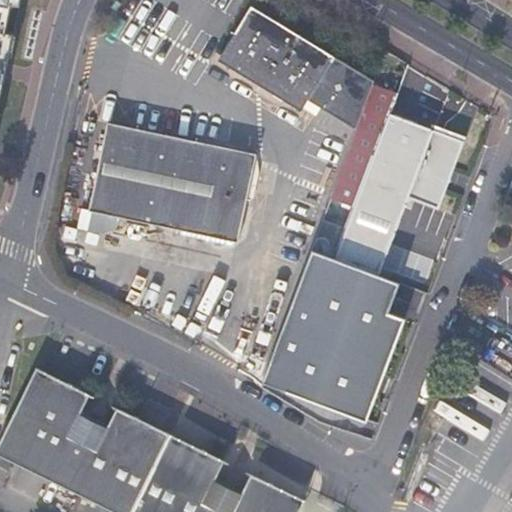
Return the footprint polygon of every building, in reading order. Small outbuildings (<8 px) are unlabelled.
[(299,107),(303,109),(306,105),(310,98),(357,126),(368,97),(374,81),(376,79),(340,57),(336,55),(331,52),(256,8),(252,5),(250,9),(222,55),(220,59),(224,62),(299,107)] [(0,95),(8,54),(0,52),(0,95)] [(357,126),(311,245),(332,254),(336,244),(395,91),(374,81),(368,97),(357,126)] [(240,240),(259,151),(110,120),(90,208),(240,240)] [(311,245),(305,259),(393,294),(399,281),(332,254),(311,245)] [(305,259),(264,368),(291,385),(289,389),(363,418),(405,316),(388,309),(393,294),(305,259)] [(0,455),(13,462),(114,511),(292,511),(300,497),(249,472),(238,492),(211,478),(221,458),(114,405),(104,426),(76,412),(86,392),(34,366),(0,436),(0,455)] [(264,368),(258,384),(283,399),(289,389),(291,385),(264,368)] [(289,389),(283,399),(316,419),(369,437),(374,424),(363,420),(363,418),(289,389)] [(0,466),(8,471),(13,462),(0,455),(0,466)]
